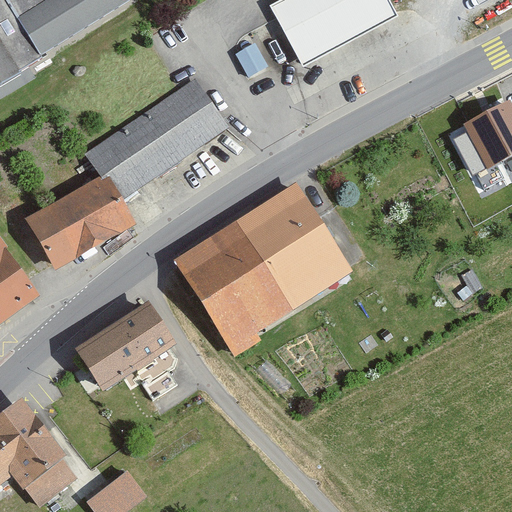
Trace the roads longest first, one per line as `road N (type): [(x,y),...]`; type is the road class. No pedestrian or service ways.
road 1 (secondary): [(135,266),(283,167),(511,46)]
road 2 (unclassified): [(135,266),(224,402),(330,511)]
road 3 (secondary): [(0,386),(135,266)]
